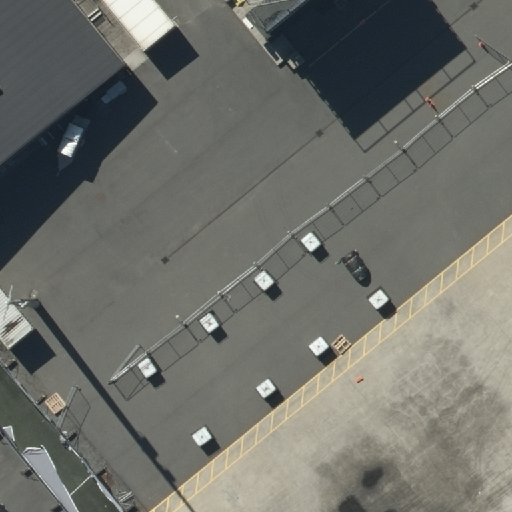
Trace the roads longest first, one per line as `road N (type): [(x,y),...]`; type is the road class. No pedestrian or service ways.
road 1 (unknown): [(315,208),(169,0)]
road 2 (unknown): [(511,53),(315,208)]
road 3 (unknown): [(315,208),(146,352)]
